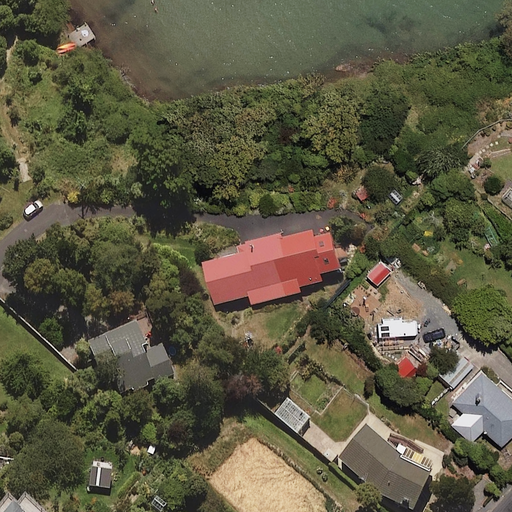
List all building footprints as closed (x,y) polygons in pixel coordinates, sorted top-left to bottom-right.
[(95,36),(85,23),(67,36),(77,49),(95,36)] [(511,187),(511,186),(501,197),(511,207),(511,187)] [(342,271),(334,235),(318,239),(317,232),(286,239),(285,236),(219,252),(221,260),(205,263),(215,305),(251,297),(253,305),(302,293),(300,288),(323,282),(322,276),(342,271)] [(147,355),(136,327),(85,347),(106,401),(172,375),(162,349),(147,355)] [(473,364),(457,349),(437,370),(453,385),(473,364)] [(511,431),(511,395),(480,366),(452,397),(464,408),(451,422),(471,440),(483,427),(501,444),(511,431)] [(309,420),(287,401),(274,416),(297,435),(309,420)] [(408,511),(430,486),(365,432),(339,463),(372,491),(374,488),(403,511),(408,511)] [(18,508),(8,499),(0,508),(0,511),(40,511),(26,499),(18,508)]
